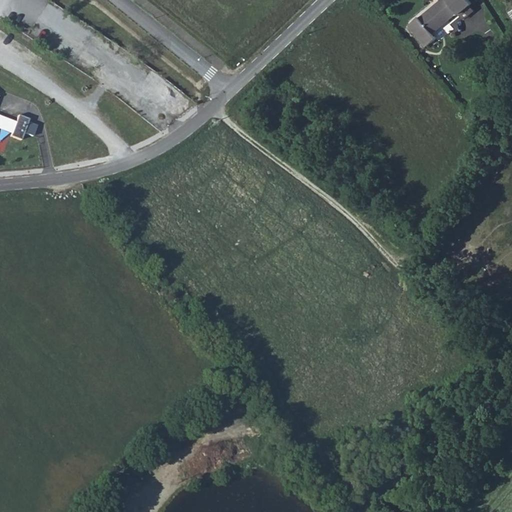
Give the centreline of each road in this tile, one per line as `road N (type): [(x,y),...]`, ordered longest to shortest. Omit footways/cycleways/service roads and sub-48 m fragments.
road 1 (track): [(212,108),(347,212),(401,272),(511,333)]
road 2 (residential): [(0,185),(144,155),(229,91)]
road 3 (residential): [(118,0),(229,91)]
road 4 (residential): [(229,91),(323,0)]
